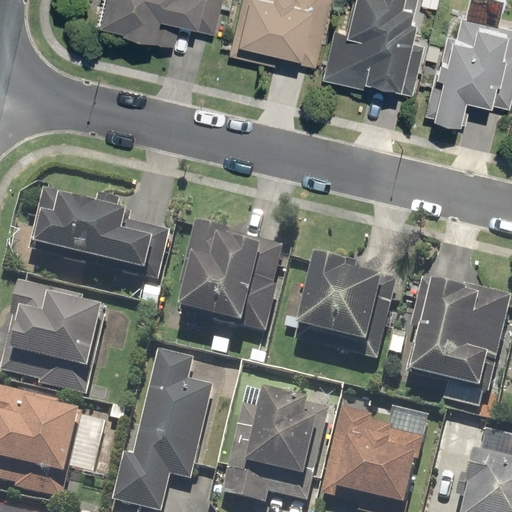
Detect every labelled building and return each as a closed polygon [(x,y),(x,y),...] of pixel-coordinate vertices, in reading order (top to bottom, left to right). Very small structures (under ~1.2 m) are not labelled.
[(221,0),(100,0),(95,22),(153,36),(158,16),(214,30),(221,0)] [(240,0),(230,52),(277,61),(278,57),(315,65),(328,0),(240,0)] [(353,0),(347,32),(328,28),(318,76),(369,86),(370,79),(401,85),(417,0),(353,0)] [(452,34),(440,32),(426,114),(458,120),(462,97),(495,103),(504,52),(511,53),(511,47),(511,30),(454,20),(452,34)] [(123,203),(45,188),(32,256),(158,281),(167,233),(127,225),(127,221),(120,220),(123,203)] [(284,248),(227,235),(228,228),(198,220),(175,316),(262,337),(284,248)] [(395,284),(310,266),(294,344),(378,362),(395,284)] [(499,368),(511,300),(426,285),(408,382),(485,396),(490,366),(499,368)] [(89,399),(106,318),(83,313),(86,299),(21,286),(13,323),(17,323),(5,382),(89,399)] [(192,486),(212,393),(187,388),(193,363),(156,355),(135,455),(121,453),(110,506),(138,511),(162,511),(169,481),(192,486)] [(59,401),(0,391),(0,489),(62,500),(66,474),(95,479),(105,424),(57,416),(59,401)] [(258,410),(242,407),(222,499),(265,508),(268,496),(310,505),(327,426),(302,421),(306,407),(261,397),(258,410)] [(370,418),(343,411),(321,497),(358,507),(356,511),(406,511),(424,444),(390,435),(391,430),(368,424),(370,418)] [(511,511),(511,468),(473,460),(461,511),(511,511)] [(37,511),(39,509),(5,501),(2,511),(37,511)]
